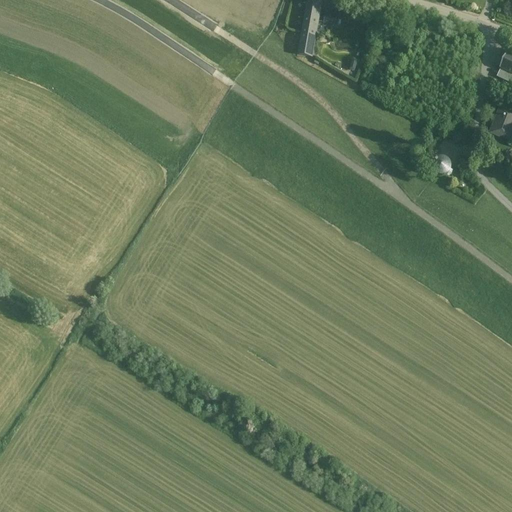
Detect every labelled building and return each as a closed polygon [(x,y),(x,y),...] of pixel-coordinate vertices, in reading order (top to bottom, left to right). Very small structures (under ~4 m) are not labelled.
[(322,0),(308,0),(298,54),(312,57),(322,0)] [(340,15),(325,13),(323,24),(338,27),(340,15)] [(511,57),(506,55),(499,69),(500,70),(511,75),(511,57)] [(349,69),(356,71),(360,61),(354,58),(349,69)] [(511,84),(511,75),(500,70),(497,77),(511,84)] [(511,112),(501,108),(491,134),(510,141),(511,140),(508,139),(511,128),(511,112)] [(463,133),(452,137),(455,144),(465,140),(463,133)] [(434,173),(436,176),(439,178),(442,179),(446,179),(449,178),(451,175),(453,172),(452,168),(451,164),(447,162),(443,161),(440,161),(437,163),(435,166),(434,170),(434,173)]
